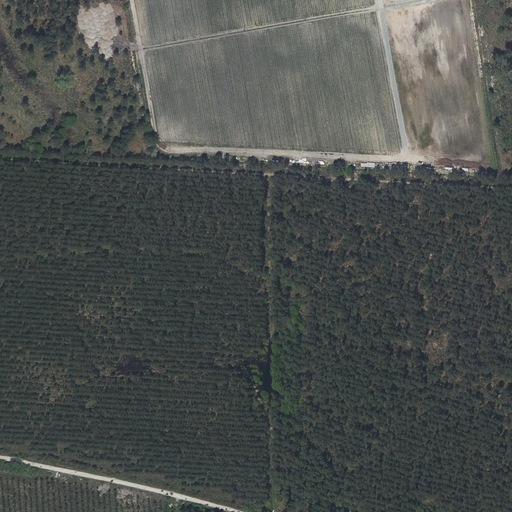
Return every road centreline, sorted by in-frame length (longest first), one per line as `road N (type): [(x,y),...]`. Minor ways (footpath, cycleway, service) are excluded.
road 1 (track): [(130,0),(163,144),(496,166),(470,0)]
road 2 (track): [(139,48),(377,8)]
road 3 (track): [(230,511),(0,459)]
road 4 (track): [(403,160),(376,0)]
